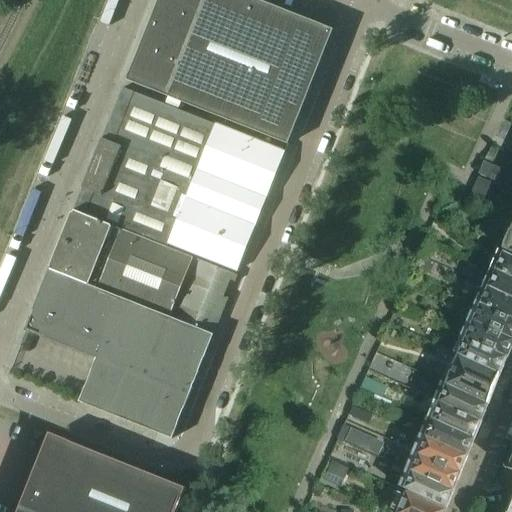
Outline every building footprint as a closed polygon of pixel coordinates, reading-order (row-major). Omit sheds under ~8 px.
[(157,0),(126,81),(149,90),(288,145),(330,38),(333,30),(257,0),(157,0)] [(104,134),(73,211),(199,261),(200,257),(237,271),(284,153),(122,88),(110,120),(109,120),(104,134)] [(486,162),(481,176),(504,186),(510,172),(486,162)] [(480,178),(470,201),(483,206),(493,184),(480,178)] [(237,276),(199,261),(73,211),(49,270),(120,298),(175,320),(213,335),(227,299),(223,297),(229,281),(234,283),(237,276)] [(511,258),(504,256),(497,272),(511,278),(511,258)] [(511,278),(497,272),(489,269),(487,275),(494,278),(490,289),(511,298),(511,278)] [(213,335),(175,320),(120,298),(49,270),(26,330),(96,358),(189,395),(213,335)] [(511,298),(490,289),(482,306),(511,318),(511,298)] [(511,318),(482,306),(475,323),(511,339),(511,318)] [(511,350),(511,339),(475,323),(468,340),(509,358),(511,350)] [(509,358),(468,340),(460,358),(501,376),(509,358)] [(189,395),(96,358),(78,403),(171,440),(189,395)] [(501,376),(460,358),(449,386),(490,403),(501,376)] [(389,386),(367,377),(362,387),(384,397),(389,386)] [(490,403),(449,386),(442,404),(483,421),(490,403)] [(483,421),(442,404),(434,422),(476,439),(483,421)] [(476,439),(434,422),(427,440),(469,457),(476,439)] [(353,430),(347,443),(359,448),(365,436),(353,430)] [(50,435),(20,509),(26,511),(175,511),(185,489),(151,475),(50,435)] [(469,457),(427,440),(420,457),(462,474),(469,457)] [(462,474),(420,457),(413,475),(454,492),(462,474)] [(335,460),(325,480),(342,488),(352,468),(335,460)] [(454,492),(413,475),(406,492),(447,509),(454,492)] [(400,511),(446,511),(447,511),(407,495),(400,511)]
